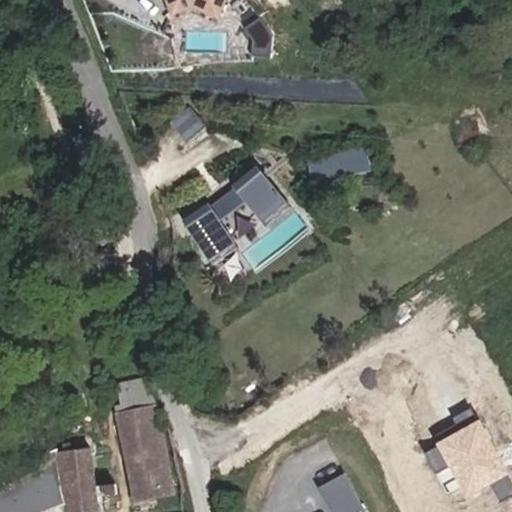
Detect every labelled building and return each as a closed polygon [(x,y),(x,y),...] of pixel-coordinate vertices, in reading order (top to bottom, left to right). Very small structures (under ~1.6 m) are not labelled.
[(165,0),(171,13),(191,5),(217,16),(224,0),(165,0)] [(202,133),(186,114),(167,130),(183,149),(202,133)] [(312,177),(370,170),(366,145),(308,153),(312,177)] [(207,210),(181,228),(207,267),(233,250),(218,228),(243,209),(260,229),(285,209),(254,173),(230,193),(233,197),(210,215),(207,210)] [(117,394),(122,418),(150,412),(145,388),(117,394)] [(133,508),(172,501),(153,411),(150,412),(122,418),(115,419),(133,508)] [(61,449),(57,440),(20,455),(23,464),(61,449)] [(0,511),(38,511),(58,504),(58,511),(91,511),(86,448),(61,449),(23,464),(0,482),(0,511)] [(365,511),(344,473),(317,488),(331,511),(365,511)]
